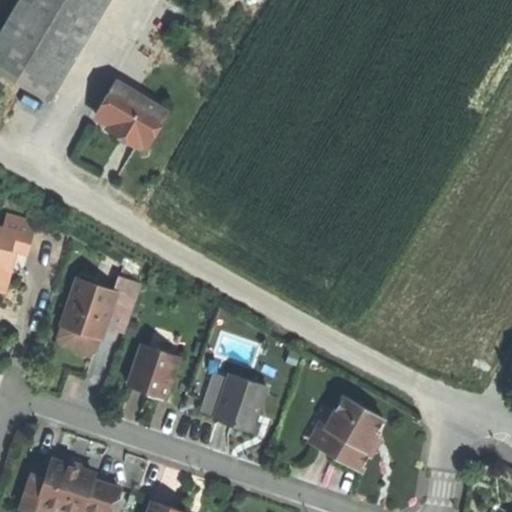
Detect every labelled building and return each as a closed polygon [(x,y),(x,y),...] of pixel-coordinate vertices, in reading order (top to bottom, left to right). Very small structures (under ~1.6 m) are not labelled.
[(20,0),(0,37),(0,69),(18,80),(53,100),(108,0),(20,0)] [(117,79),(97,113),(123,129),(120,134),(141,146),(164,106),(117,79)] [(0,287),(7,290),(15,266),(6,264),(13,243),(22,245),(30,248),(40,220),(7,209),(2,225),(0,224),(0,287)] [(18,257),(22,245),(13,243),(6,264),(15,266),(18,257)] [(106,321),(117,288),(80,275),(61,330),(64,340),(75,344),(89,349),(97,346),(106,321)] [(122,275),(117,288),(106,321),(127,328),(143,282),(122,275)] [(148,386),(168,393),(181,352),(143,339),(129,380),(148,386)] [(231,420),(252,427),(268,382),(232,369),(216,414),(231,420)] [(338,455),(361,469),(371,452),(366,448),(375,432),(384,417),(345,394),(337,408),(317,442),(338,455)] [(311,439),(317,442),(337,408),(331,404),(311,439)] [(381,435),(375,432),(366,448),(371,452),(381,435)] [(22,503),(46,511),(50,511),(54,503),(78,511),(80,511),(83,504),(103,511),(112,511),(122,487),(93,476),(95,470),(77,463),(55,455),(46,478),(33,473),(22,503)] [(148,511),(188,511),(189,511),(173,504),(155,496),(148,511)]
